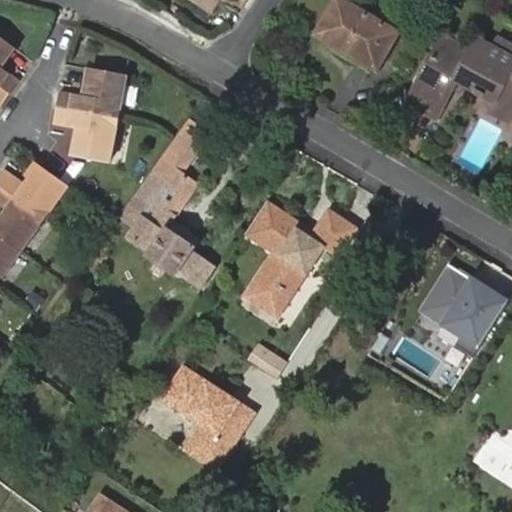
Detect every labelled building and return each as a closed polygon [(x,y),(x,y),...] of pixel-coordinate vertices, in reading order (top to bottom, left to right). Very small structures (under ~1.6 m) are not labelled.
[(378,71),(399,33),(340,0),(337,0),(317,36),(378,71)] [(0,30),(0,79),(19,93),(28,81),(7,66),(3,62),(7,57),(12,59),(22,46),(0,30)] [(499,99),(511,105),(511,44),(499,37),(494,48),(479,41),(477,46),(468,41),(461,53),(451,47),(444,63),(436,59),(424,82),(451,97),(459,82),(462,77),(471,82),(469,87),(497,102),(499,99)] [(444,63),(451,47),(444,44),(436,59),(444,63)] [(12,59),(7,57),(3,62),(7,66),(12,59)] [(67,109),(131,121),(139,78),(102,71),(98,87),(102,88),(101,95),(97,95),(71,89),(67,109)] [(459,82),(469,87),(471,82),(462,77),(459,82)] [(19,93),(0,79),(0,99),(10,107),(19,93)] [(436,126),(451,97),(424,82),(409,111),(436,126)] [(510,122),(511,117),(511,105),(499,99),(497,102),(492,113),(510,122)] [(131,121),(67,109),(64,125),(92,130),(94,131),(93,139),(90,138),(87,154),(123,161),(131,121)] [(189,197),(175,187),(209,136),(196,127),(166,169),(151,189),(129,221),(136,226),(141,219),(164,233),(165,231),(171,222),(189,197)] [(79,188),(47,164),(36,178),(39,181),(36,186),(33,183),(14,170),(4,183),(56,221),(79,188)] [(56,221),(4,183),(0,187),(0,199),(14,209),(17,212),(13,218),(9,216),(0,228),(0,231),(32,254),(56,221)] [(494,193),(486,188),(480,198),(488,203),(494,193)] [(314,232),(268,202),(247,236),(273,253),(245,297),(265,310),(293,266),(307,275),(325,249),(339,259),(358,229),(329,210),(314,232)] [(14,209),(9,216),(13,218),(17,212),(14,209)] [(164,233),(141,219),(128,239),(150,254),(148,256),(158,262),(154,270),(163,276),(168,269),(178,276),(179,273),(201,288),(215,268),(193,252),(195,250),(201,242),(171,222),(165,231),(164,233)] [(0,280),(8,286),(32,254),(0,231),(0,280)] [(511,301),(450,263),(419,313),(480,350),(511,301)] [(293,266),(265,310),(278,319),(307,275),(293,266)] [(0,297),(8,286),(0,280),(0,297)] [(261,342),(250,361),(281,380),(292,361),(261,342)] [(224,403),(229,396),(184,367),(162,400),(201,425),(185,450),(218,472),(243,433),(228,423),(235,411),(224,403)] [(256,414),(229,396),(224,403),(235,411),(228,423),(243,433),(256,414)] [(125,511),(100,495),(89,511),(125,511)]
